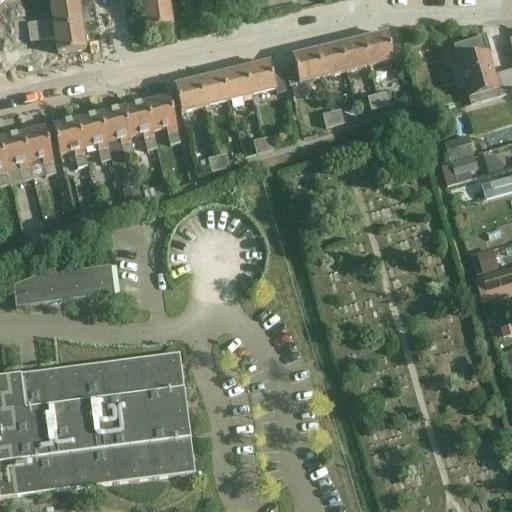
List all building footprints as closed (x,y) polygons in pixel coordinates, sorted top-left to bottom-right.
[(76,0),(47,0),(54,45),(83,40),(76,0)] [(193,0),(181,0),(179,0),(181,10),(195,8),(193,0)] [(172,28),(168,1),(142,5),(146,32),(172,28)] [(43,11),(19,15),(22,35),(46,31),(43,11)] [(387,37),(360,43),(367,70),(393,64),(387,37)] [(511,97),(511,71),(493,77),(486,55),(489,55),(484,38),(452,48),(472,109),(511,97)] [(360,43),(334,49),(341,76),(367,70),(360,43)] [(315,82),(322,81),(341,76),(334,49),(309,56),(315,82)] [(289,89),(315,82),(309,56),(292,60),(293,67),(284,69),(289,89)] [(248,99),(275,93),(277,97),(286,95),(280,69),(270,71),(268,66),(241,72),(248,99)] [(226,105),(248,99),(241,72),(219,78),(226,105)] [(219,78),(197,83),(204,110),(226,105),(219,78)] [(181,116),(204,110),(197,83),(174,89),(181,116)] [(376,96),(380,110),(388,108),(384,94),(376,96)] [(371,112),(379,110),(376,96),(368,98),(371,112)] [(168,99),(145,104),(153,135),(165,132),(170,148),(179,145),(168,99)] [(145,104),(122,110),(130,140),(142,137),(146,154),(157,151),(153,135),(145,104)] [(122,110),(99,116),(107,146),(110,161),(123,158),(124,159),(134,157),(130,140),(122,110)] [(332,114),(335,128),(344,126),(340,112),(332,114)] [(324,116),(327,130),(335,128),(332,114),(324,116)] [(99,116),(76,121),(83,152),(96,149),(100,165),(111,163),(107,146),(99,116)] [(87,169),(83,152),(76,121),(51,127),(59,158),(73,154),(77,171),(87,169)] [(44,130),(20,135),(28,166),(41,162),(45,179),(55,176),(44,130)] [(20,135),(0,140),(0,150),(5,171),(9,188),(10,189),(22,186),(22,185),(32,182),(28,166),(20,135)] [(472,153),(467,138),(443,144),(448,160),(472,153)] [(264,155),(272,153),(269,139),(261,141),(264,155)] [(256,157),(264,155),(261,141),(253,143),(256,157)] [(0,150),(0,189),(9,188),(5,171),(0,150)] [(216,159),(219,173),(228,171),(224,157),(216,159)] [(212,175),(219,173),(216,159),(208,161),(212,175)] [(447,189),(470,182),(468,174),(477,172),(473,159),(441,168),(447,189)] [(511,178),(482,186),(486,202),(511,194),(511,178)] [(164,186),(153,190),(156,199),(168,194),(164,186)] [(137,188),(122,191),(126,208),(141,205),(137,188)] [(465,244),(483,238),(477,222),(459,228),(465,244)] [(492,253),(476,258),(482,277),(498,273),(492,253)] [(15,311),(113,298),(110,271),(37,280),(12,290),(15,311)] [(485,295),(511,287),(511,282),(509,273),(481,282),(485,295)] [(511,327),(500,331),(503,341),(511,338),(511,327)] [(511,354),(503,357),(510,378),(511,377),(511,354)] [(0,500),(115,485),(194,475),(178,357),(0,379),(0,500)]
